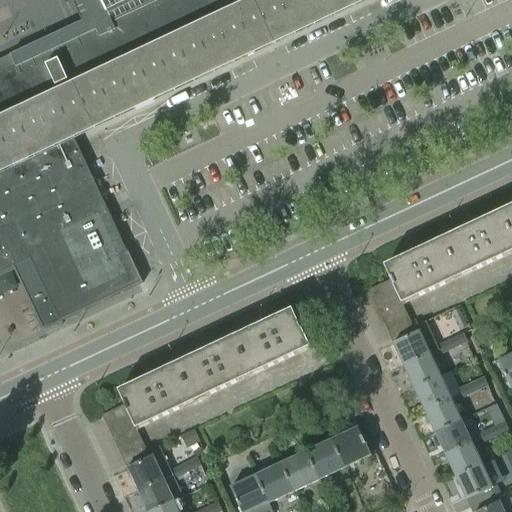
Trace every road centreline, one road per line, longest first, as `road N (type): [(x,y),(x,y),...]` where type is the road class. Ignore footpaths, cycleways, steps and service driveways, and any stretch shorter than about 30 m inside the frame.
road 1 (tertiary): [(44,379),(321,251)]
road 2 (residential): [(434,511),(321,251)]
road 3 (tertiary): [(321,251),(511,160)]
road 4 (residential): [(102,511),(44,379)]
